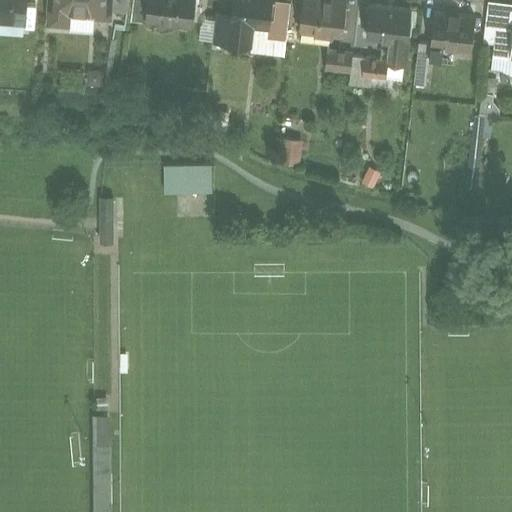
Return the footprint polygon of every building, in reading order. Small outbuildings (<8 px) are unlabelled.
[(0,0),(0,13),(23,15),(23,0),(0,0)] [(110,0),(46,0),(45,19),(69,21),(70,11),(109,13),(110,5),(110,0)] [(142,22),(145,0),(130,0),(130,7),(128,20),(142,22)] [(145,0),(142,22),(190,28),(193,0),(145,0)] [(270,0),(232,0),(231,15),(215,14),(212,43),(251,46),(252,30),(265,31),(268,31),(271,2),(270,0)] [(344,0),(299,0),(296,33),(340,38),(344,0)] [(288,4),(271,2),(268,31),(265,31),(264,41),(285,43),(288,4)] [(409,7),(367,3),(363,39),(380,41),(380,38),(394,39),(392,64),(403,65),(409,7)] [(474,13),(433,8),(429,44),(428,47),(469,52),(470,41),(474,13)] [(491,45),(489,59),(500,60),(500,56),(508,57),(511,30),(511,12),(496,10),(491,45)] [(511,30),(508,57),(500,56),(500,60),(498,73),(506,74),(506,73),(511,73),(511,30)] [(480,42),(470,41),(469,52),(468,61),(478,63),(480,42)] [(428,47),(429,44),(417,43),(411,83),(423,85),(428,47)] [(491,45),(482,43),(478,71),(488,72),(489,59),(491,45)] [(350,49),(324,47),(321,71),(348,73),(349,56),(350,49)] [(372,91),(373,80),(360,79),(361,61),(362,58),(349,56),(348,73),(346,88),(372,91)] [(384,79),(385,63),(361,61),(360,79),(373,80),(384,81),(384,79)] [(402,81),(403,65),(392,64),(385,63),(384,79),(402,81)] [(482,90),(479,111),(498,113),(500,93),(482,90)] [(277,165),(299,168),(304,123),(282,121),(277,165)] [(210,169),(175,169),(176,190),(210,190),(210,169)] [(114,200),(97,200),(97,237),(97,244),(113,244),(114,200)] [(108,511),(107,416),(89,417),(90,511),(108,511)]
